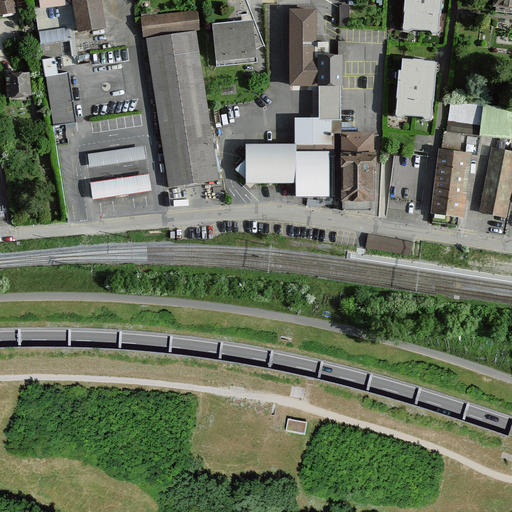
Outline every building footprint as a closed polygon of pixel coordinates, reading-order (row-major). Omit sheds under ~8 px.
[(0,0),(0,11),(2,18),(15,16),(12,0),(0,0)] [(38,0),(40,11),(72,7),(71,0),(38,0)] [(100,0),(74,0),(79,34),(104,31),(100,0)] [(442,0),(407,0),(406,33),(441,34),(442,0)] [(511,0),(494,0),(494,9),(511,10),(511,0)] [(344,2),(343,22),(351,23),(352,3),(344,2)] [(78,55),(72,7),(40,11),(36,11),(40,46),(70,42),(72,56),(78,55)] [(319,88),(319,58),(317,58),(317,12),(290,12),(290,88),(319,88)] [(199,13),(141,19),(143,38),(201,32),(199,13)] [(223,25),(214,26),(217,67),(257,64),(257,52),(254,23),(245,23),(223,25)] [(384,35),(365,34),(365,52),(384,53),(384,35)] [(197,36),(146,43),(169,188),(219,180),(197,36)] [(342,58),(319,58),(319,88),(319,120),(332,120),(332,138),(342,138),(342,58)] [(354,58),(342,58),(342,138),(342,203),(374,203),(374,169),(377,169),(377,159),(374,159),(374,134),(354,134),(354,58)] [(55,60),(43,62),(45,79),(47,78),(54,127),(77,124),(70,74),(59,76),(57,67),(55,60)] [(436,63),(401,62),(398,119),(433,121),(436,63)] [(30,76),(7,76),(7,99),(31,99),(30,76)] [(485,103),(452,99),(449,129),(511,135),(511,104),(485,102),(485,103)] [(332,199),(332,138),(332,120),(319,120),(296,120),(296,146),(296,185),(296,199),(332,199)] [(434,224),(459,227),(466,157),(479,158),(481,137),(443,133),(434,224)] [(93,163),(149,158),(148,144),(91,150),(93,163)] [(296,185),(296,146),(245,146),(245,163),(236,171),(246,180),(246,185),(296,185)] [(511,152),(494,149),(481,213),(507,219),(511,195),(511,152)] [(153,171),(94,179),(97,197),(156,188),(153,171)] [(370,237),(368,250),(411,257),(414,244),(370,237)] [(292,418),(290,429),(309,432),(311,421),(292,418)]
